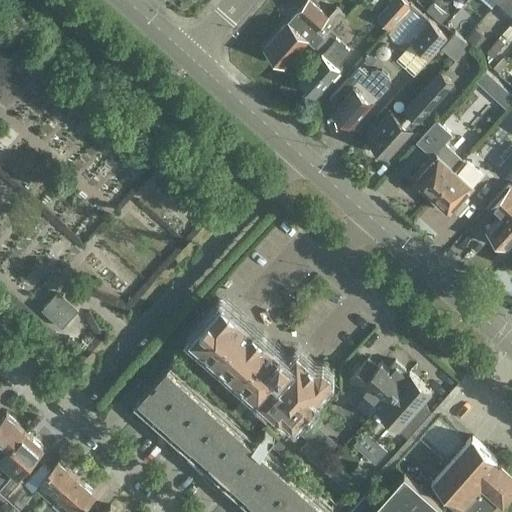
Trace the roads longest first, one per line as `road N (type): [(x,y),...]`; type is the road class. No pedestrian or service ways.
road 1 (residential): [(511,343),(190,54)]
road 2 (residential): [(190,511),(0,345)]
